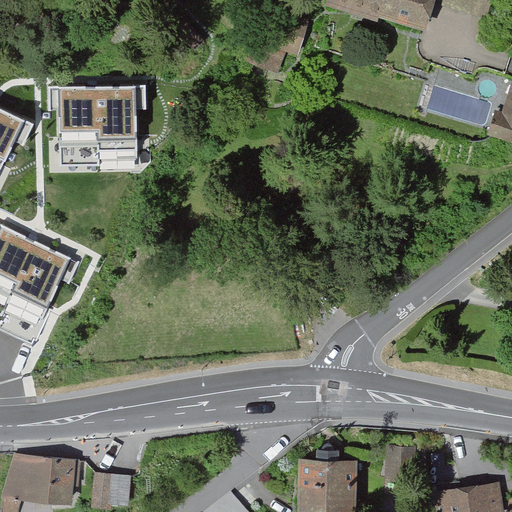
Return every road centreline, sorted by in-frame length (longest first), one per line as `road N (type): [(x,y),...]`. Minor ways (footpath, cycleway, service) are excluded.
road 1 (tertiary): [(0,425),(328,394)]
road 2 (unclassified): [(328,394),(350,345),(511,220)]
road 3 (tertiary): [(328,394),(511,416)]
